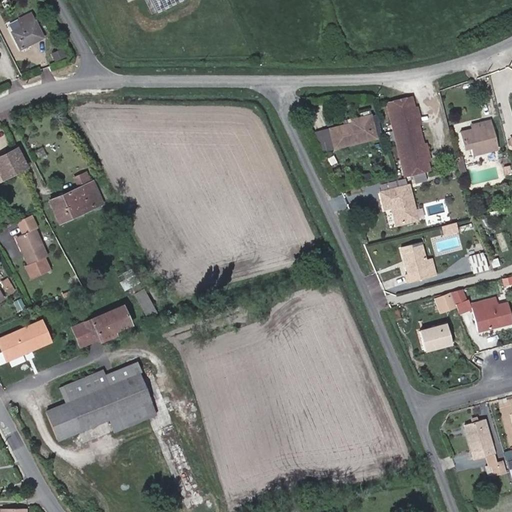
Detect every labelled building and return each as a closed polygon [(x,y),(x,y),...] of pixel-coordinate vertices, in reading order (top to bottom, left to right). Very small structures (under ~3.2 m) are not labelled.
[(188,0),(145,0),(151,15),(188,0)] [(24,26),(13,31),(21,48),(44,36),(31,12),(20,18),(24,26)] [(399,141),(423,135),(421,127),(418,112),(416,101),(390,106),(399,141)] [(418,112),(421,127),(428,126),(425,111),(418,112)] [(356,129),(335,133),(339,152),(378,143),(373,120),(355,124),(356,129)] [(485,126),(486,131),(474,134),(464,136),(468,153),(478,151),(480,158),(501,153),(495,125),(485,126)] [(408,181),(432,175),(429,162),(426,147),(423,135),(399,141),(408,181)] [(426,147),(429,162),(436,160),(433,145),(426,147)] [(0,180),(27,167),(17,147),(0,155),(0,180)] [(480,158),(478,151),(468,153),(469,160),(480,158)] [(103,203),(94,181),(50,199),(59,222),(103,203)] [(413,191),(383,197),(387,214),(392,213),(396,229),(419,224),(413,191)] [(37,228),(31,215),(19,220),(25,233),(36,228),(37,228)] [(458,223),(443,225),(444,234),(459,231),(458,223)] [(30,277),(49,268),(43,257),(48,255),(36,228),(25,233),(20,235),(26,248),(21,250),(27,262),(24,264),(30,277)] [(15,237),(21,250),(26,248),(20,235),(15,237)] [(413,291),(434,283),(427,266),(422,250),(403,256),(412,282),(410,282),(413,291)] [(472,263),(474,270),(488,266),(485,260),(472,263)] [(434,283),(439,281),(433,264),(427,266),(434,283)] [(492,275),(488,266),(474,270),(477,279),(492,275)] [(135,288),(140,285),(134,275),(122,282),(126,289),(133,285),(135,288)] [(14,288),(8,277),(2,281),(9,291),(14,288)] [(144,288),(135,293),(148,316),(157,312),(144,288)] [(459,295),(451,298),(455,306),(461,304),(459,295)] [(441,300),(444,310),(455,306),(451,298),(441,300)] [(21,299),(14,301),(16,310),(23,308),(21,299)] [(511,314),(510,307),(495,311),(493,303),(471,308),(480,336),(511,327),(511,314)] [(131,323),(123,304),(72,327),(79,345),(100,337),(114,331),(131,323)] [(101,340),(116,334),(114,331),(100,337),(101,340)] [(448,332),(421,341),(428,361),(455,352),(448,332)] [(47,410),(59,439),(110,418),(115,430),(156,413),(139,373),(109,385),(103,370),(61,387),(67,402),(47,410)] [(487,425),(466,430),(477,472),(498,468),(487,425)] [(188,457),(194,455),(192,445),(185,447),(188,457)]
